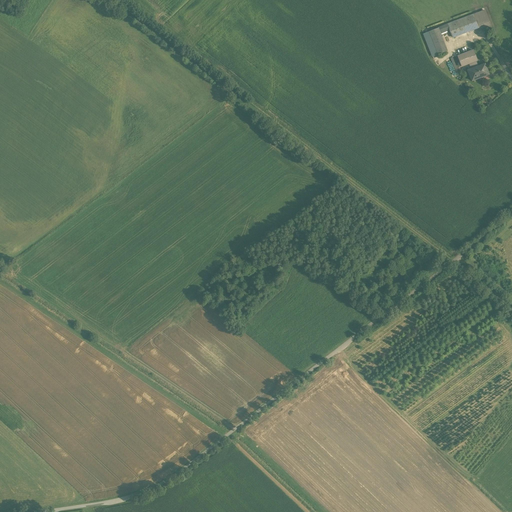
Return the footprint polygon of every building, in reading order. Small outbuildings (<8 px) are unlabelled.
[(485,10),(473,15),(479,28),(480,27),(481,29),(490,25),(485,10)] [(473,15),(448,24),(450,29),(453,37),(479,28),(473,15)] [(448,24),(438,28),(440,33),(450,29),(448,24)] [(440,33),(438,28),(429,32),(438,55),(448,51),(440,33)] [(473,50),(465,53),(469,64),(476,61),(477,61),(473,50)] [(465,53),(458,56),(462,67),(469,64),(465,53)] [(459,74),(452,58),(450,58),(457,75),(459,74)] [(476,61),(469,64),(472,70),(478,67),(476,61)] [(472,70),(468,71),(472,81),(489,74),(485,64),(478,67),(472,70)]
